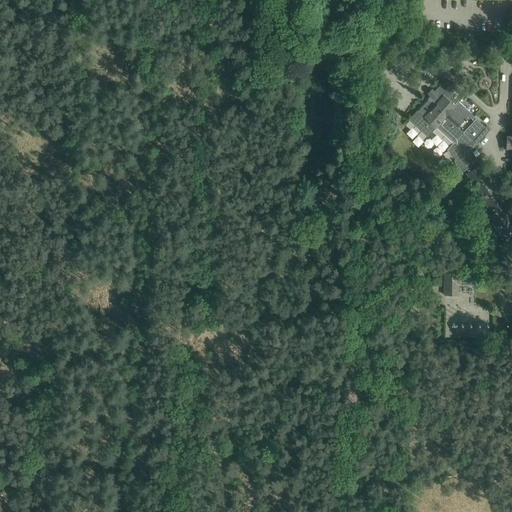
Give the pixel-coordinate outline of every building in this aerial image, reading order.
[(430,47),(430,56),(442,57),(443,48),(430,47)] [(473,60),(473,48),(461,47),(461,59),(473,60)] [(467,173),(493,214),(489,216),(507,244),(511,240),(511,222),(503,208),(507,206),(481,165),(480,165),(478,166),(475,161),(477,159),(476,157),(478,155),(476,150),(473,152),(471,149),(476,144),(476,145),(491,129),(487,125),(485,127),(458,102),(462,98),(443,82),(436,88),(428,97),(408,120),(427,137),(436,127),(453,143),(447,150),(462,174),(463,174),(462,172),(467,169),(469,173),(467,173)] [(476,272),(455,272),(445,272),(445,295),(458,295),(458,284),(476,284),(476,272)] [(453,328),(450,328),(450,332),(459,332),(458,319),(452,320),(453,328)] [(389,404),(384,408),(395,423),(407,415),(395,399),(389,404)]
